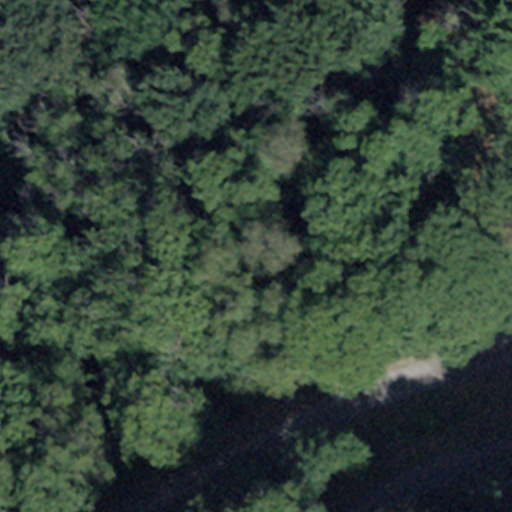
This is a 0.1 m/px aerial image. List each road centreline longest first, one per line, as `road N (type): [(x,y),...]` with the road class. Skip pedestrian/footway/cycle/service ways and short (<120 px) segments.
road 1 (unclassified): [(511,342),(338,403),(146,511)]
road 2 (unclassified): [(358,511),(440,460),(511,444)]
